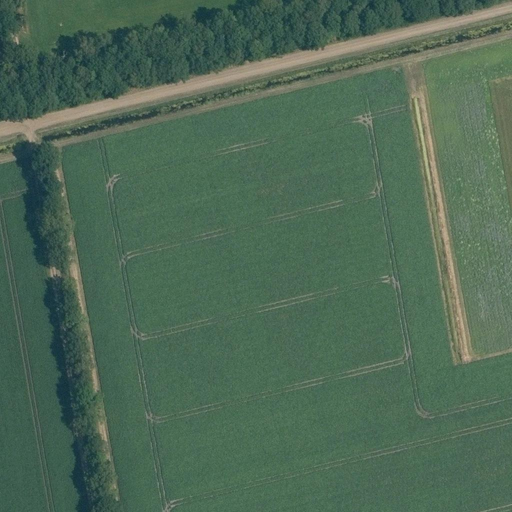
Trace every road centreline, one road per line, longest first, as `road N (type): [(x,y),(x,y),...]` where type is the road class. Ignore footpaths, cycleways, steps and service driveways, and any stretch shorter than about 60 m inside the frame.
road 1 (track): [(27,124),(511,4)]
road 2 (track): [(27,124),(94,511)]
road 3 (track): [(7,0),(27,124)]
